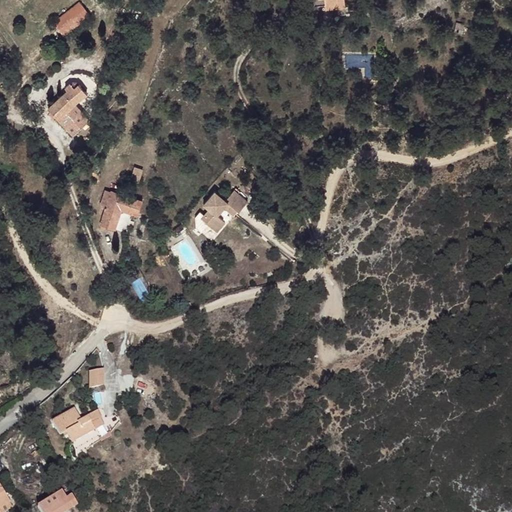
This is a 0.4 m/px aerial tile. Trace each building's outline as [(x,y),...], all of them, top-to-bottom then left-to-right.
[(312,0),(313,4),(324,3),(324,8),(344,6),(343,0),(312,0)] [(62,34),(88,13),(79,2),(53,23),(62,34)] [(463,24),(456,22),(454,30),(461,32),(463,24)] [(394,79),(387,76),(382,89),(388,92),(394,79)] [(66,89),(47,107),(72,133),(88,118),(77,106),(84,99),(81,96),(85,92),(78,84),(75,82),(73,81),(70,81),(68,83),(64,86),(66,89)] [(134,134),(122,130),(114,157),(125,161),(134,134)] [(104,187),(100,201),(106,203),(99,222),(99,223),(104,225),(113,228),(119,208),(132,212),(135,213),(140,198),(110,188),(110,189),(104,187)] [(198,210),(193,215),(194,226),(200,231),(207,223),(215,230),(224,221),(215,213),(223,206),(226,202),(235,210),(237,211),(246,201),(232,189),(223,199),(213,190),(201,203),(207,209),(202,213),(198,210)] [(226,202),(223,206),(232,213),(235,210),(226,202)] [(100,367),(87,371),(88,387),(101,383),(100,367)] [(73,406),(51,419),(59,432),(66,428),(68,431),(66,432),(70,440),(93,427),(90,421),(89,419),(86,413),(79,417),(73,406)] [(86,413),(89,419),(99,413),(95,408),(86,413)] [(100,416),(90,421),(93,427),(103,422),(100,416)] [(0,511),(0,507),(10,501),(0,483),(0,511)] [(61,490),(37,505),(40,511),(64,511),(76,504),(70,495),(66,498),(61,490)] [(2,511),(13,506),(10,501),(0,507),(0,511),(2,511)]
